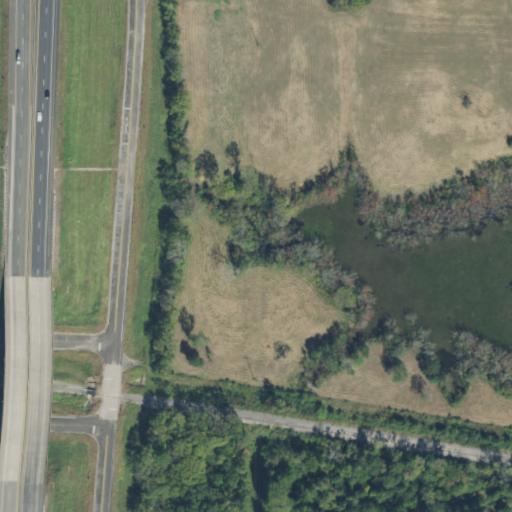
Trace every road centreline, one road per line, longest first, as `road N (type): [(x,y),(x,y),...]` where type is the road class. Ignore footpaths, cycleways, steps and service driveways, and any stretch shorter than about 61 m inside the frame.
road 1 (residential): [(136,0),(109,395)]
road 2 (residential): [(325,0),(511,17),(475,189)]
road 3 (trunk): [(29,275),(42,0)]
road 4 (trunk): [(18,0),(9,274)]
road 5 (trunk): [(9,274),(2,485)]
road 6 (trunk): [(22,483),(29,275)]
